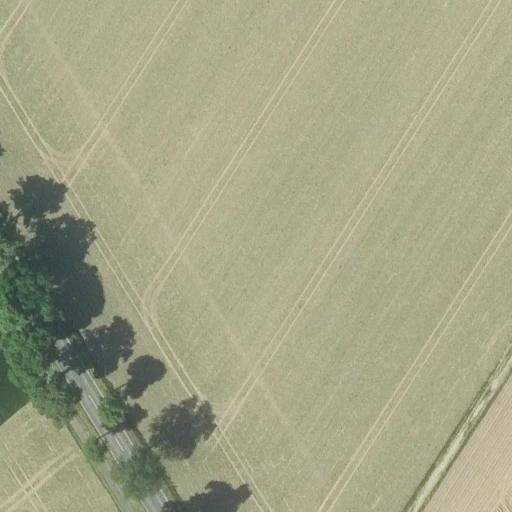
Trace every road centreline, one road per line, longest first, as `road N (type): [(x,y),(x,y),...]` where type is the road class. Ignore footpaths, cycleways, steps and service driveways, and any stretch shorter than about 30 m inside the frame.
road 1 (secondary): [(160,511),(0,253)]
road 2 (track): [(410,511),(511,358)]
